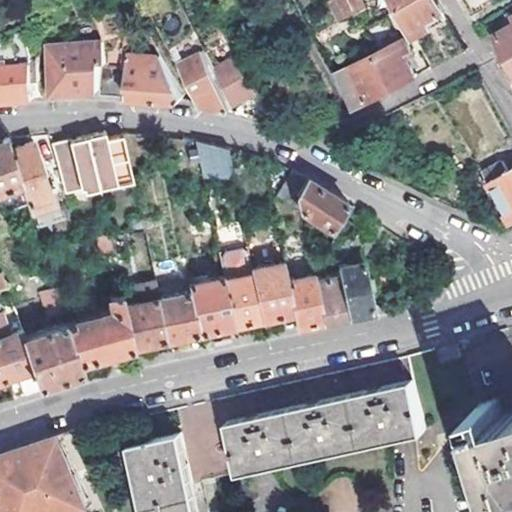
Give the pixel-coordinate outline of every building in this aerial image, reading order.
[(349,0),(326,0),(325,1),(338,28),(359,18),(355,11),(349,0)] [(361,0),(349,0),(355,11),(364,6),(361,0)] [(437,0),(408,0),(399,5),(412,28),(416,36),(433,27),(429,18),(443,10),(437,0)] [(396,24),(412,28),(399,5),(363,27),(368,36),(394,21),(396,24)] [(495,36),(508,58),(511,55),(511,16),(505,20),(504,25),(506,29),(495,36)] [(124,32),(122,67),(128,68),(127,96),(154,98),(180,99),(183,94),(161,55),(132,52),(133,39),(129,39),(129,33),(124,32)] [(407,37),(376,52),(394,87),(417,75),(406,54),(414,50),(407,37)] [(107,49),(104,40),(47,46),(49,71),(51,92),(97,89),(98,66),(106,67),(107,49)] [(216,42),(207,50),(234,100),(257,89),(237,54),(218,64),(216,42)] [(175,61),(198,102),(235,112),(201,50),(175,61)] [(376,52),(338,71),(357,105),(365,102),(394,87),(376,52)] [(0,61),(0,100),(31,98),(30,92),(26,60),(0,61)] [(122,67),(106,67),(98,66),(97,89),(97,94),(127,96),(128,68),(122,67)] [(276,125),(259,94),(245,100),(255,117),(276,125)] [(296,131),(309,130),(302,102),(290,102),(293,130),(296,131)] [(88,135),(98,186),(133,177),(124,132),(105,136),(104,131),(100,132),(88,135)] [(31,134),(33,141),(53,201),(64,197),(62,190),(50,142),(48,133),(31,134)] [(98,186),(88,135),(74,138),(69,139),(69,137),(50,142),(62,190),(82,185),(83,190),(98,186)] [(0,198),(3,205),(27,196),(11,148),(7,136),(0,138),(0,198)] [(195,140),(202,173),(234,174),(229,147),(195,140)] [(33,141),(11,148),(27,196),(31,208),(53,201),(33,141)] [(511,218),(511,166),(507,169),(502,159),(482,171),(487,180),(509,220),(511,218)] [(346,201),(305,174),(291,169),(276,193),(301,208),(330,225),(346,201)] [(368,216),(337,263),(339,272),(348,313),(373,307),(362,257),(383,226),(368,216)] [(108,232),(95,233),(101,253),(112,252),(108,232)] [(223,273),(233,323),(263,316),(253,269),(253,266),(251,260),(249,248),(247,249),(243,245),(228,248),(225,253),(219,254),(221,266),(223,273)] [(253,266),(253,269),(263,316),(293,310),(286,279),(282,260),(253,266)] [(0,270),(0,289),(8,287),(3,270),(0,270)] [(314,272),(286,279),(293,310),(296,324),(318,319),(324,318),(315,277),(314,272)] [(339,272),(315,277),(324,318),(329,317),(348,313),(339,272)] [(189,281),(190,289),(199,330),(233,323),(223,273),(189,281)] [(63,306),(56,283),(40,289),(47,312),(63,306)] [(190,289),(158,296),(167,337),(199,330),(190,289)] [(116,293),(120,306),(133,345),(167,337),(158,296),(129,303),(125,291),(116,293)] [(120,306),(67,317),(80,356),(133,345),(120,306)] [(0,337),(10,334),(3,315),(0,316),(0,337)] [(24,335),(40,384),(46,381),(83,366),(80,356),(67,317),(24,335)] [(511,327),(460,341),(477,397),(511,386),(511,327)] [(10,334),(0,337),(0,352),(9,377),(18,374),(25,393),(41,387),(40,384),(24,335),(22,330),(10,334)] [(0,352),(0,380),(9,377),(0,352)] [(240,472),(426,428),(415,378),(378,386),(323,399),(248,416),(228,421),(240,472)] [(480,405),(511,507),(511,412),(504,415),(498,399),(480,405)] [(182,422),(212,420),(211,404),(180,407),(182,422)] [(200,511),(188,457),(182,432),(131,443),(145,511),(200,511)] [(78,511),(92,507),(62,436),(0,456),(0,494),(2,494),(9,511),(78,511)]
